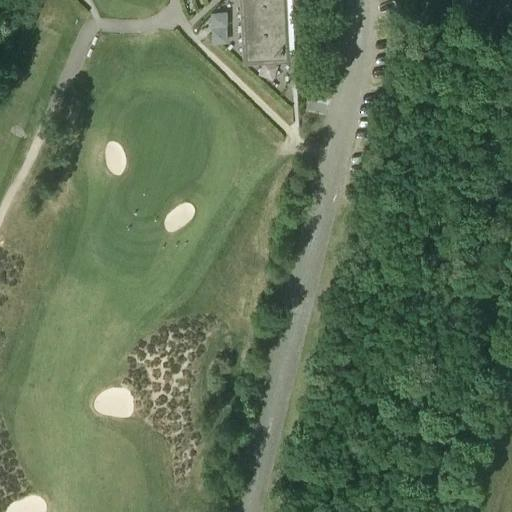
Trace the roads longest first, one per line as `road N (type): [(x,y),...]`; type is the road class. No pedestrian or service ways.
road 1 (unclassified): [(246,511),(355,66),(363,0)]
road 2 (track): [(185,511),(192,478),(227,418),(258,244),(276,179),(299,142)]
road 3 (unclassified): [(423,511),(511,229)]
road 4 (track): [(0,215),(64,77),(98,25)]
